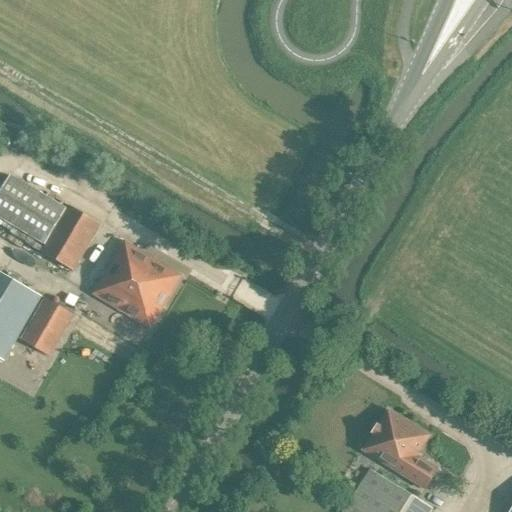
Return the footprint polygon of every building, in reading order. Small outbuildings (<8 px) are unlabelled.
[(0,191),(0,217),(44,244),(41,250),(73,271),(101,224),(68,204),(67,207),(11,174),(0,191)] [(124,239),(102,275),(91,293),(150,328),(182,274),(124,239)] [(0,271),(0,357),(5,360),(18,338),(49,356),(74,314),(0,271)] [(389,408),(388,407),(387,408),(377,424),(377,423),(376,425),(377,425),(373,430),(372,432),(363,447),(362,447),(362,448),(363,449),(424,487),(436,466),(416,454),(429,433),(389,408)] [(370,468),(341,511),(428,511),(432,507),(370,468)]
